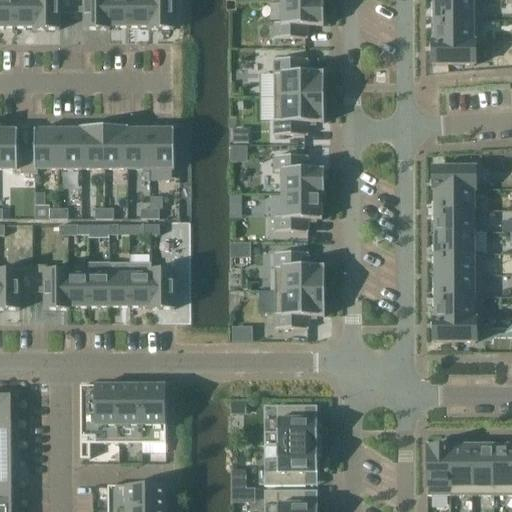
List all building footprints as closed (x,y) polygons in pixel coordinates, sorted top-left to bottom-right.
[(0,0),(0,28),(15,29),(15,0),(0,0)] [(36,29),(35,0),(15,0),(15,29),(35,29),(36,29)] [(72,15),(72,0),(35,0),(36,29),(35,29),(35,31),(60,31),(60,15),(72,15)] [(108,0),(72,0),(72,15),(85,15),(85,31),(110,31),(110,29),(109,29),(108,0)] [(129,0),(108,0),(109,29),(110,29),(129,28),(129,0)] [(149,0),(129,0),(129,28),(149,28),(150,28),(149,0)] [(149,0),(150,28),(149,28),(149,31),(174,31),(173,0),(149,0)] [(483,0),(434,1),(434,22),(483,22),(483,0)] [(324,1),(322,1),(322,2),(282,2),(282,25),(274,25),(274,40),(308,40),(308,27),(324,27),(324,1)] [(483,22),(434,22),(434,43),(434,44),(475,44),(475,45),(483,45),(483,22)] [(434,43),(433,43),(433,67),(476,67),(475,45),(475,44),(434,44),(434,43)] [(325,74),(308,74),(308,61),(274,61),(274,99),(325,99),(325,74)] [(325,124),(325,99),(274,99),(275,137),(308,137),(308,124),(325,124)] [(105,171),(105,129),(80,129),(80,132),(82,132),(82,171),(105,171)] [(128,171),(127,132),(129,132),(129,129),(105,129),(105,171),(128,171)] [(174,131),(150,132),(150,171),(175,171),(174,131)] [(36,171),(36,149),(35,149),(18,149),(18,132),(0,132),(0,171),(15,171),(15,176),(38,176),(38,171),(36,171)] [(59,171),(59,132),(35,132),(35,149),(36,149),(36,171),(38,171),(59,171)] [(82,171),(82,132),(80,132),(59,132),(59,171),(82,171)] [(150,171),(150,132),(129,132),(127,132),(128,171),(150,171)] [(282,173),(282,196),(322,196),(322,197),(325,197),(325,170),(308,171),(308,158),(275,158),(275,174),(282,173)] [(476,168),(433,169),(433,193),(435,193),(435,191),(474,191),(474,193),(476,193),(476,168)] [(474,191),(435,191),(435,193),(435,213),(474,213),(474,193),(474,191)] [(322,221),(322,197),(322,196),(282,196),(283,218),(275,218),(275,234),(309,234),(309,221),(322,221)] [(151,221),(151,210),(141,210),(141,221),(151,221)] [(160,210),(151,210),(151,221),(160,221),(160,210)] [(59,221),(59,211),(50,211),(50,221),(59,221)] [(69,211),(59,211),(59,221),(69,221),(69,211)] [(105,221),(105,211),(96,211),(96,221),(105,221)] [(114,211),(105,211),(105,221),(114,221),(114,211)] [(474,213),(435,213),(435,235),(474,235),(474,213)] [(69,238),(69,227),(60,227),(60,238),(69,238)] [(78,227),(69,227),(69,238),(78,238),(78,227)] [(110,237),(110,227),(101,227),(101,238),(110,237)] [(119,227),(110,227),(110,237),(119,237),(119,227)] [(151,237),(151,227),(141,227),(141,237),(151,237)] [(160,227),(151,227),(151,237),(160,237),(160,227)] [(474,235),(435,235),(435,256),(474,256),(474,255),(474,235)] [(110,249),(110,237),(101,238),(101,249),(110,249)] [(325,267),(309,267),(309,255),(275,255),(275,293),(325,293),(325,267)] [(474,256),(435,256),(435,278),(484,278),(484,255),(474,255),(474,256)] [(110,309),(110,276),(110,267),(110,265),(88,265),(88,276),(89,277),(89,309),(110,309)] [(130,309),(130,276),(130,266),(110,267),(110,276),(110,309),(130,309)] [(151,309),(150,271),(151,271),(151,266),(130,266),(130,276),(130,309),(150,309),(151,309)] [(33,295),(33,267),(17,267),(17,272),(0,272),(0,311),(20,311),(20,295),(33,295)] [(69,277),(70,277),(70,272),(48,272),(48,267),(33,267),(33,295),(45,295),(45,311),(70,311),(70,309),(69,309),(69,277)] [(175,311),(175,271),(151,271),(150,271),(151,309),(150,309),(150,311),(175,311)] [(89,309),(89,277),(88,276),(70,277),(69,277),(69,309),(70,309),(89,309)] [(484,278),(435,278),(435,300),(484,299),(484,278)] [(325,318),(325,293),(275,293),(275,331),(309,331),(309,318),(325,318)] [(484,299),(435,300),(435,320),(435,321),(476,321),(476,322),(485,322),(484,299)] [(435,320),(434,320),(434,344),(477,344),(476,322),(476,321),(435,321),(435,320)] [(166,387),(95,388),(95,397),(95,405),(95,413),(95,421),(95,429),(95,437),(95,446),(143,445),(143,455),(166,455),(166,445),(166,387)] [(95,388),(81,388),(81,397),(95,397),(95,388)] [(11,511),(11,397),(0,396),(0,511),(11,511)] [(95,397),(81,397),(81,405),(95,405),(95,397)] [(248,413),(248,401),(231,401),(231,413),(248,413)] [(95,405),(81,405),(81,413),(95,413),(95,405)] [(318,447),(317,421),(306,421),(305,407),(277,408),(278,448),(318,447)] [(95,413),(81,413),(81,421),(95,421),(95,413)] [(95,421),(81,421),(81,429),(95,429),(95,421)] [(95,429),(81,429),(81,437),(95,437),(95,429)] [(95,437),(81,437),(81,446),(91,446),(95,446),(95,437)] [(91,446),(81,446),(81,460),(91,460),(91,446)] [(318,474),(318,447),(278,448),(278,473),(265,473),(265,488),(306,488),(306,474),(318,474)] [(452,448),(428,448),(428,498),(451,498),(451,449),(452,449),(452,448)] [(494,448),(472,449),(472,498),(494,497),(494,448)] [(511,448),(494,448),(494,497),(511,497),(511,448)] [(452,449),(451,449),(451,498),(472,498),(472,449),(452,449)] [(108,488),(108,511),(166,511),(166,487),(108,488)] [(251,499),(251,489),(244,489),(243,489),(243,499),(251,499)] [(317,511),(318,505),(306,505),(306,492),(265,493),(264,511),(317,511)]
